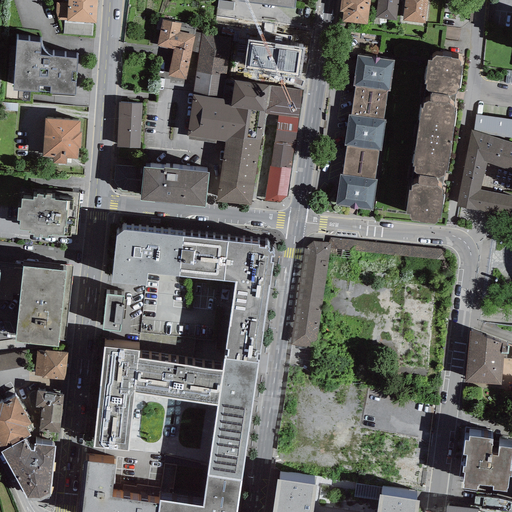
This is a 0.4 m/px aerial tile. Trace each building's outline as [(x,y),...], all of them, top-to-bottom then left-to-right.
[(97,0),(67,0),(68,3),(56,3),(56,20),(96,22),(97,0)] [(340,0),(339,11),(343,11),(342,20),(367,23),(369,0),(340,0)] [(398,0),(377,0),(375,17),(396,20),(398,0)] [(427,0),(405,0),(403,20),(424,23),(427,0)] [(446,0),(444,19),(465,21),(466,0),(446,0)] [(181,23),(162,19),(157,45),(173,48),(167,75),(186,79),(194,34),(180,31),(181,23)] [(230,37),(201,33),(192,94),(231,100),(233,81),(225,79),(231,38),(230,37)] [(41,41),(16,38),(13,88),(75,92),(77,57),(53,54),(50,53),(47,51),(44,48),(41,44),(41,41)] [(305,48),(248,39),(244,69),(300,78),(305,48)] [(450,98),(449,94),(457,92),(457,87),(459,88),(463,64),(460,63),(460,61),(458,58),(436,54),(432,57),(432,60),(428,59),(425,82),(427,83),(426,88),(430,92),(429,100),(424,102),(423,106),(421,107),(413,164),(415,165),(414,170),(418,174),(418,182),(413,184),(412,189),(409,188),(405,211),(410,213),(409,215),(411,219),(434,223),(437,221),(437,216),(440,217),(443,194),(442,193),(442,188),(436,183),(438,181),(437,176),(444,174),(445,170),(447,170),(456,112),(454,112),(454,107),(450,102),(447,102),(450,98)] [(394,60),(357,55),(353,85),(355,85),(351,115),(349,114),(344,145),(347,145),(343,173),(340,173),(335,205),(372,210),(377,179),(374,179),(378,150),(381,150),(386,119),(383,119),(387,91),(390,91),(394,60)] [(298,89),(234,79),(233,81),(231,100),(230,107),(264,111),(264,113),(298,118),(302,89),(298,89)] [(231,100),(192,94),(187,135),(230,141),(225,178),(220,177),(217,200),(252,205),(252,199),(264,113),(264,111),(230,107),(231,100)] [(141,104),(118,102),(116,146),(139,147),(141,104)] [(285,203),(298,118),(264,113),(252,199),(285,203)] [(511,119),(476,115),(473,130),(480,132),(511,136),(511,119)] [(80,120),(45,117),(42,155),(53,156),(53,163),(66,163),(66,157),(77,158),(78,147),(80,148),(81,131),(79,131),(80,120)] [(469,129),(456,205),(511,216),(511,195),(480,190),(486,162),(511,170),(511,142),(480,132),(473,130),(469,129)] [(164,167),(144,165),(143,169),(112,165),(110,182),(111,188),(113,192),(118,195),(140,196),(139,199),(206,206),(209,170),(164,165),(164,167)] [(33,198),(21,197),(21,206),(18,206),(17,218),(20,219),(19,228),(30,229),(30,232),(33,232),(33,235),(39,236),(39,233),(42,233),(42,236),(47,237),(48,234),(51,234),(51,233),(71,234),(71,225),(75,225),(76,209),(73,208),(74,197),(59,196),(59,199),(55,198),(55,197),(51,197),(51,194),(45,194),(45,196),(43,196),(43,193),(37,193),(36,195),(33,195),(33,198)] [(224,279),(228,240),(123,229),(116,233),(111,280),(146,284),(148,271),(179,275),(179,274),(224,279)] [(445,249),(329,238),(329,243),(330,243),(330,249),(444,260),(445,249)] [(225,354),(224,357),(259,362),(259,358),(257,358),(258,353),(260,353),(273,261),(270,260),(271,254),(274,254),(274,253),(271,249),(270,250),(267,248),(269,247),(266,244),(265,244),(265,246),(258,246),(258,243),(228,240),(224,279),(236,280),(226,347),(228,347),(227,354),(225,354)] [(313,241),(304,249),(290,345),(316,349),(330,249),(330,243),(329,243),(313,241)] [(18,278),(21,244),(4,243),(1,277),(18,278)] [(74,266),(23,260),(14,340),(58,345),(58,339),(65,340),(74,266)] [(124,295),(106,293),(103,328),(120,330),(124,295)] [(509,344),(468,330),(465,382),(500,385),(504,353),(508,353),(509,344)] [(105,345),(94,445),(128,449),(134,391),(139,357),(139,349),(105,345)] [(45,351),(37,350),(34,375),(42,376),(42,378),(65,380),(67,352),(45,350),(45,351)] [(25,351),(0,354),(0,370),(28,366),(25,351)] [(223,369),(139,357),(134,391),(218,403),(223,369)] [(259,362),(224,357),(223,369),(218,403),(252,408),(259,362)] [(64,393),(36,390),(31,431),(58,434),(64,393)] [(0,402),(0,448),(1,450),(24,437),(26,433),(30,423),(15,394),(0,402)] [(241,481),(252,408),(218,403),(207,475),(241,481)] [(492,438),(469,435),(468,440),(463,439),(458,476),(462,477),(462,482),(463,482),(463,486),(476,488),(477,484),(478,485),(479,482),(493,484),(493,488),(506,490),(506,487),(507,487),(509,475),(511,475),(511,469),(509,469),(511,450),(511,446),(499,445),(498,454),(490,453),(492,438)] [(24,437),(1,450),(27,497),(39,498),(49,492),(54,444),(35,442),(34,449),(30,449),(24,437)] [(115,463),(86,460),(83,492),(111,496),(115,463)] [(202,506),(160,499),(159,503),(157,511),(236,511),(241,481),(207,475),(202,506)] [(312,511),(316,483),(277,478),(271,511),(417,511),(419,499),(379,493),(376,511),(312,511)] [(157,511),(159,503),(111,496),(83,492),(80,511),(157,511)] [(449,505),(447,505),(445,511),(510,511),(511,511),(449,502),(449,505)]
